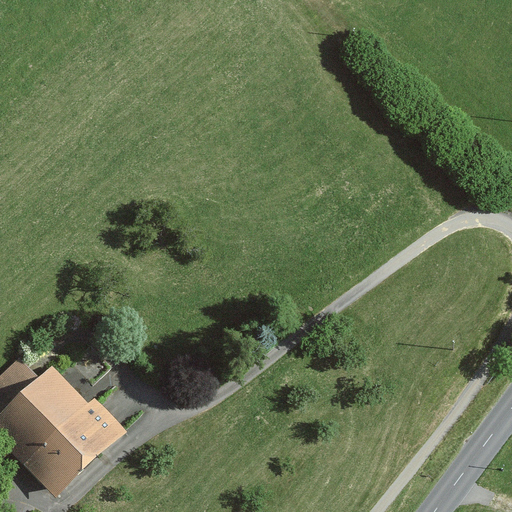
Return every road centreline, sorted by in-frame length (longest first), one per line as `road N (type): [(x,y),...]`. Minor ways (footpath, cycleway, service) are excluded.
road 1 (residential): [(185,420),(432,234),(495,219),(511,234)]
road 2 (residential): [(511,324),(455,415),(377,511)]
road 3 (secondary): [(511,408),(434,511)]
